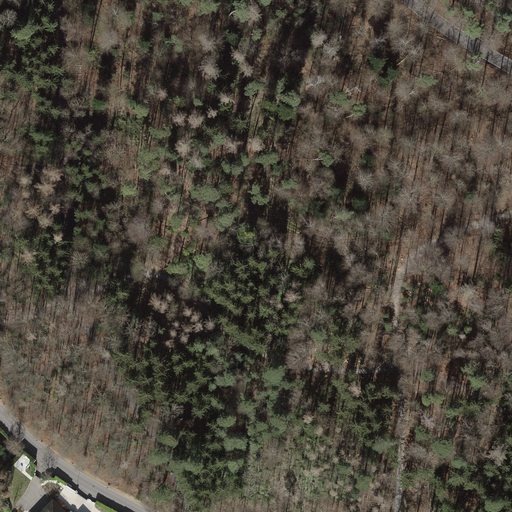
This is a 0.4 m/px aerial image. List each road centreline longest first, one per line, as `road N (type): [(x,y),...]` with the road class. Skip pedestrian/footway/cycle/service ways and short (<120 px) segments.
road 1 (track): [(75,311),(147,281),(182,294),(255,356),(309,374),(392,366)]
road 2 (track): [(55,0),(75,311)]
road 3 (track): [(75,311),(191,511)]
road 4 (track): [(511,214),(446,234),(412,259),(399,287),(392,366)]
road 5 (residential): [(138,511),(52,460),(0,409)]
road 6 (track): [(392,366),(391,511)]
road 7 (track): [(392,366),(427,368),(511,413)]
road 8 (residential): [(511,68),(411,0)]
